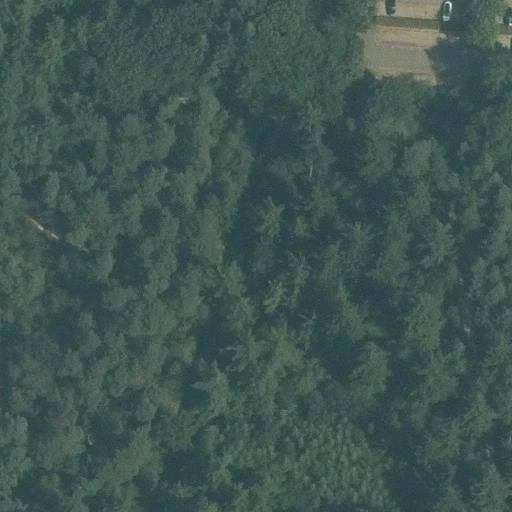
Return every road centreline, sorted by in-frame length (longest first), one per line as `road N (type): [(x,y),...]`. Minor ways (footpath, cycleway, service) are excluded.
road 1 (track): [(459,134),(0,88)]
road 2 (track): [(503,511),(455,260),(459,134)]
road 3 (unknown): [(511,61),(389,52),(361,35),(359,0)]
